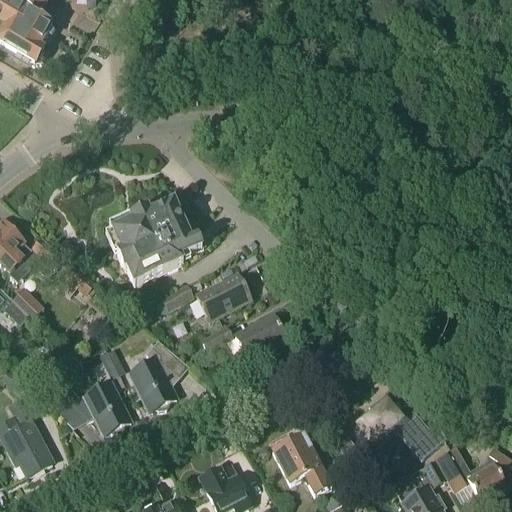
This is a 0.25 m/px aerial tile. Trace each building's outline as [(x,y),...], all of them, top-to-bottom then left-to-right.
[(0,0),(0,52),(33,72),(34,71),(40,70),(44,63),(42,58),(43,56),(39,54),(51,34),(34,24),(47,0),(0,0)] [(111,236),(106,238),(123,277),(126,276),(133,292),(182,270),(180,265),(203,255),(198,243),(190,247),(176,217),(178,216),(174,207),(149,219),(147,215),(131,222),(130,220),(109,230),(112,235),(110,235),(111,236)] [(0,269),(17,287),(39,265),(23,248),(4,229),(0,232),(0,269)] [(40,243),(30,255),(85,299),(94,288),(40,243)] [(247,291),(243,292),(237,281),(195,303),(208,328),(250,306),(249,304),(253,302),(247,291)] [(0,309),(1,308),(5,312),(3,315),(19,332),(27,323),(12,308),(0,295),(0,309)] [(186,295),(162,308),(167,318),(191,305),(186,295)] [(23,296),(12,308),(27,323),(31,327),(43,315),(23,296)] [(106,322),(105,333),(109,338),(117,338),(123,332),(122,325),(117,319),(110,318),(106,322)] [(272,322),(234,342),(247,367),(286,347),(285,345),(288,343),(282,331),(279,333),(272,322)] [(225,334),(201,347),(206,357),(231,344),(225,334)] [(139,375),(128,380),(149,420),(155,416),(158,418),(163,417),(166,416),(169,412),(170,408),(176,405),(169,390),(176,382),(179,384),(189,373),(157,346),(145,360),(148,367),(137,372),(139,375)] [(113,357),(100,364),(111,385),(124,378),(113,357)] [(50,404),(73,383),(65,375),(69,371),(60,360),(33,385),(42,395),(50,404)] [(8,376),(0,386),(21,403),(29,393),(8,376)] [(67,391),(48,409),(68,431),(79,421),(87,427),(94,424),(103,443),(109,440),(112,441),(117,440),(120,439),(124,435),(125,432),(131,429),(111,389),(98,396),(97,393),(84,399),(86,402),(80,405),(67,391)] [(394,395),(355,428),(376,452),(384,445),(385,447),(388,444),(387,443),(395,436),(420,466),(445,444),(436,432),(430,437),(414,418),(406,425),(398,416),(405,409),(394,395)] [(16,423),(0,431),(0,438),(17,471),(20,469),(27,483),(52,470),(30,429),(34,427),(33,426),(22,407),(23,407),(22,406),(9,412),(10,413),(16,423)] [(339,433),(330,440),(343,460),(353,453),(339,433)] [(284,442),(270,449),(274,456),(271,457),(289,491),(303,483),(313,503),(330,494),(302,441),(288,448),(284,442)] [(454,453),(432,464),(445,486),(460,511),(472,511),(509,491),(504,481),(511,468),(492,456),(486,464),(487,466),(467,477),(454,453)] [(420,471),(389,489),(401,511),(442,511),(436,502),(434,503),(429,495),(445,486),(432,464),(420,471)] [(219,476),(200,486),(213,511),(248,511),(250,511),(229,472),(220,477),(219,476)] [(366,500),(371,510),(378,507),(370,494),(366,496),(368,499),(366,500)] [(338,499),(325,506),(327,511),(336,511),(343,509),(338,499)]
